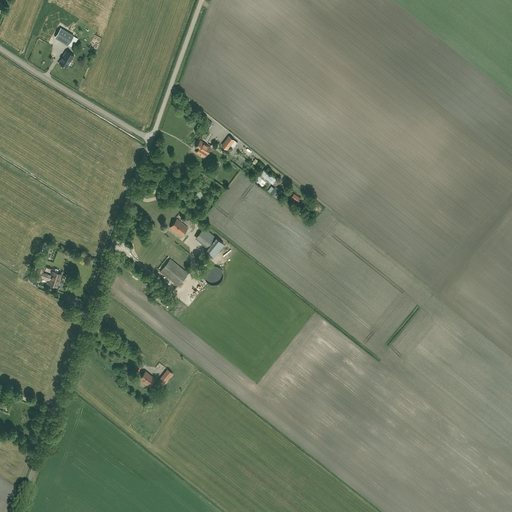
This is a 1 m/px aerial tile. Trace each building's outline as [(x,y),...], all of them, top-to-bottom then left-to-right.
[(60,29),(55,37),(68,45),(73,36),(60,29)] [(67,68),(74,56),(66,51),(59,63),(67,68)] [(227,149),(234,140),(229,136),(222,145),(227,149)] [(206,155),(211,148),(200,141),(195,148),(201,151),(198,154),(203,157),(205,154),(206,155)] [(274,184),(277,180),(264,170),(261,174),(274,184)] [(262,187),(266,182),(259,176),(255,181),(262,187)] [(284,192),(280,189),(276,186),(271,192),(279,199),(284,192)] [(294,194),(291,198),(298,202),(300,198),(294,194)] [(180,236),(188,228),(177,219),(170,227),(180,236)] [(161,246),(166,250),(156,264),(161,267),(178,243),(168,237),(161,246)] [(212,258),(224,243),(217,238),(205,252),(212,258)] [(200,266),(205,263),(205,257),(199,255),(195,258),(195,264),(200,266)] [(170,259),(163,268),(160,271),(178,286),(188,274),(170,259)] [(52,271),(51,275),(42,273),(44,269),(39,267),(34,279),(39,281),(41,277),(49,280),(48,284),(57,287),(62,274),(52,271)] [(182,299),(186,302),(191,296),(187,293),(182,299)] [(155,379),(151,375),(149,374),(145,371),(140,378),(143,381),(142,382),(146,385),(147,384),(150,386),(155,379)] [(170,376),(165,372),(158,381),(163,385),(170,376)]
